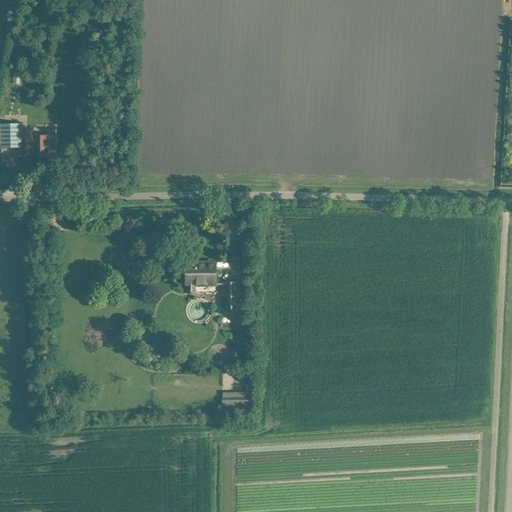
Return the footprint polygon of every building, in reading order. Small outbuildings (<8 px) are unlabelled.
[(0,124),(1,148),(21,148),(20,124),(0,124)] [(47,136),(32,136),(33,157),(49,157),(48,148),(56,148),(56,149),(56,130),(55,130),(47,130),(47,136)] [(215,284),(215,273),(215,263),(186,264),(186,292),(187,293),(188,294),(190,295),(191,295),(193,295),(194,294),(195,292),(195,284),(215,284)] [(238,308),(238,293),(238,283),(223,283),(223,308),(238,308)] [(244,396),(222,397),(223,408),(244,408),(244,396)]
